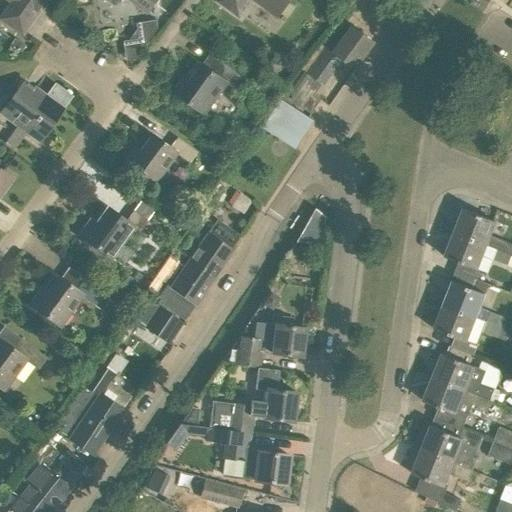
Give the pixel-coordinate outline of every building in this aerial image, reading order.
[(44,0),(21,0),(28,4),(21,14),(11,7),(3,18),(24,34),(32,22),(30,21),(44,0)] [(156,0),(110,0),(116,4),(118,0),(133,0),(148,11),(155,2),(156,0)] [(282,12),(290,0),(222,0),(221,3),(241,17),(253,0),(254,0),(264,7),(268,2),(282,12)] [(157,20),(144,22),(145,30),(153,36),(158,28),(157,20)] [(337,54),(356,68),(375,42),(354,26),(343,40),(335,34),(290,97),(311,115),(321,101),(315,96),(336,66),(330,63),(337,54)] [(211,53),(192,78),(187,75),(175,91),(204,113),(227,81),(240,91),(249,80),(211,53)] [(63,109),(24,80),(0,114),(40,141),(63,109)] [(314,121),(281,99),(262,128),(296,150),(314,121)] [(151,134),(141,149),(136,145),(123,162),(154,183),(176,152),(189,162),(197,150),(178,136),(170,148),(151,134)] [(0,194),(12,177),(0,167),(0,194)] [(144,199),(135,211),(148,220),(156,208),(144,199)] [(133,226),(145,236),(154,224),(135,211),(127,221),(108,208),(97,223),(92,219),(80,235),(110,257),(133,226)] [(464,210),(454,234),(486,246),(487,244),(511,254),(511,243),(491,234),(495,222),(464,210)] [(216,218),(209,231),(226,240),(233,227),(216,218)] [(232,250),(208,234),(185,268),(176,262),(162,282),(167,285),(156,301),(185,320),(232,250)] [(482,257),(511,269),(511,256),(486,246),(454,234),(445,258),(477,271),(482,257)] [(84,295),(96,304),(104,292),(85,278),(77,289),(58,276),(48,291),(42,287),(30,304),(61,326),(84,295)] [(444,306),(476,319),(485,295),(453,283),(444,306)] [(169,343),(182,323),(147,299),(134,319),(169,343)] [(474,354),(478,345),(468,340),(476,319),(444,306),(434,330),(454,338),(452,346),(474,354)] [(505,318),(491,313),(487,323),(501,329),(505,318)] [(305,329),(289,327),(290,318),(272,315),(271,324),(264,323),(256,329),(255,339),(242,338),(240,351),(237,351),(236,365),(259,367),(263,352),(271,353),(271,354),(301,358),(305,329)] [(501,329),(487,323),(483,332),(498,338),(501,329)] [(27,359),(39,368),(46,358),(27,344),(20,353),(2,340),(0,342),(0,386),(4,390),(27,359)] [(504,369),(482,361),(479,369),(475,367),(443,354),(433,378),(491,400),(504,369)] [(111,427),(120,414),(98,399),(115,374),(98,363),(87,382),(54,429),(92,455),(111,427)] [(433,378),(423,402),(455,415),(456,413),(467,418),(474,403),(487,409),(491,400),(433,378)] [(296,393),(266,390),(265,402),(250,400),(249,405),(236,403),(236,405),(212,402),(209,427),(249,433),(252,415),(263,416),(263,419),(293,422),(296,393)] [(190,407),(180,423),(197,426),(199,408),(190,407)] [(288,456),(259,452),(246,449),(249,433),(209,427),(180,423),(165,444),(176,452),(188,435),(207,437),(207,441),(225,444),(223,458),(238,459),(235,478),(255,480),(285,483),(288,456)] [(511,446),(511,431),(500,426),(494,440),(511,446)] [(463,440),(431,427),(422,450),(473,470),(477,459),(458,452),(463,440)] [(511,446),(494,440),(489,453),(511,462),(511,446)] [(52,511),(56,507),(54,506),(69,487),(51,473),(45,468),(58,452),(45,443),(33,459),(7,491),(16,499),(7,511),(0,506),(0,511),(52,511)] [(422,450),(412,475),(421,478),(416,492),(428,497),(438,502),(441,503),(445,494),(447,488),(445,487),(449,475),(468,482),(473,470),(422,450)] [(61,479),(72,487),(81,474),(70,467),(61,479)] [(155,468),(148,486),(159,490),(166,472),(155,468)] [(241,491),(205,480),(199,498),(237,508),(241,491)] [(435,508),(438,502),(428,497),(425,503),(435,508)] [(511,511),(511,502),(502,498),(496,510),(501,511),(511,511)]
